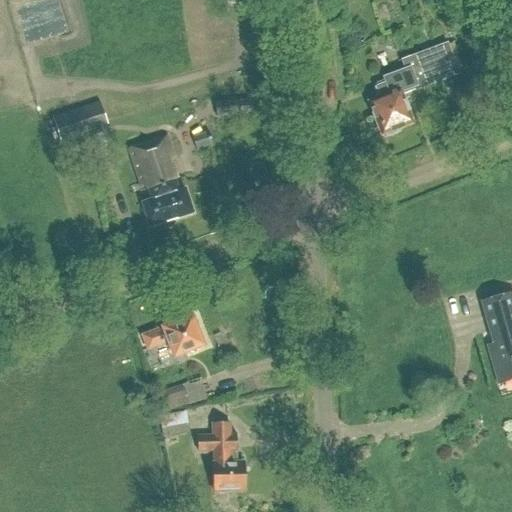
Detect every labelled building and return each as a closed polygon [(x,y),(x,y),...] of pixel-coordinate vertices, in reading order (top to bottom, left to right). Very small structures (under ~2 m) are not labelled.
[(377,97),(369,100),(368,100),(381,135),(383,135),(384,137),(397,132),(396,130),(411,124),(401,96),(457,74),(445,44),(412,58),(415,68),(384,80),(385,81),(375,84),(376,87),(373,88),(377,97)] [(214,103),(216,118),(251,115),(249,99),(214,103)] [(51,119),(61,146),(83,139),(82,135),(108,126),(100,102),(51,119)] [(191,137),(196,152),(214,145),(208,130),(191,137)] [(140,186),(144,185),(148,199),(139,202),(147,228),(192,214),(184,188),(178,190),(175,180),(176,180),(172,168),(170,162),(176,160),(169,140),(164,142),(129,152),(140,186)] [(511,293),(481,302),(493,344),(486,345),(497,385),(511,380),(511,293)] [(173,358),(188,352),(191,353),(198,351),(199,348),(203,347),(191,317),(162,328),(162,329),(143,337),(148,350),(160,345),(161,347),(168,344),(173,358)] [(206,402),(202,378),(190,380),(191,386),(167,390),(166,384),(152,387),(156,411),(206,402)] [(213,492),(244,491),(244,465),(236,465),(236,452),(237,452),(237,437),(229,437),(229,423),(213,424),(213,437),(197,438),(197,452),(214,452),(214,465),(213,466),(213,492)]
